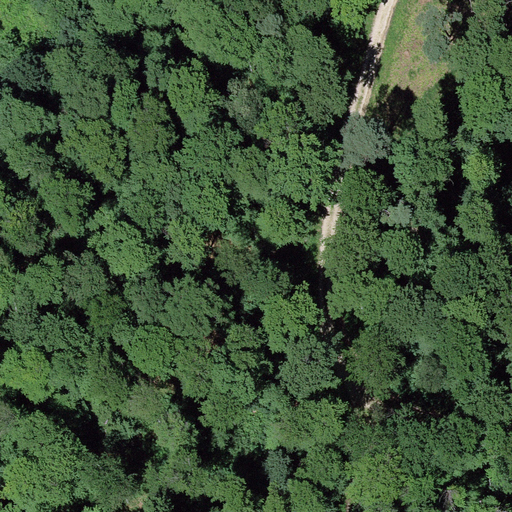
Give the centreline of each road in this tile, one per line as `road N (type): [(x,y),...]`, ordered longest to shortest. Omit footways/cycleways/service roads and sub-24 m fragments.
road 1 (track): [(386,0),(330,195),(327,259),(342,355),(353,381),(390,418),(454,434),(511,430)]
road 2 (track): [(356,511),(353,381)]
